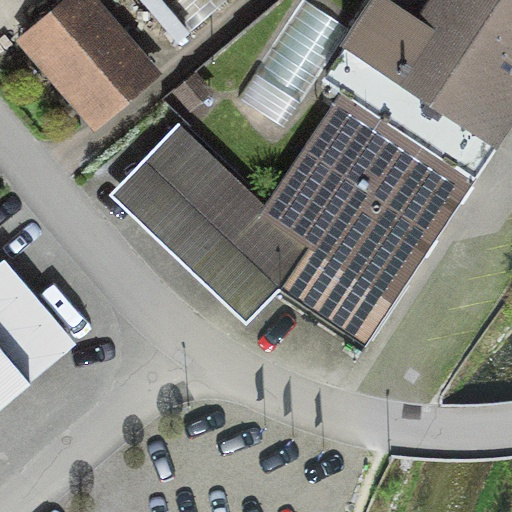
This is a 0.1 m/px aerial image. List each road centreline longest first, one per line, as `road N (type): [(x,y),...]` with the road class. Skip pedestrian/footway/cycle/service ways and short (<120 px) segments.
road 1 (residential): [(511,431),(386,425),(306,403),(191,349)]
road 2 (residential): [(191,349),(126,288),(0,138)]
road 3 (residential): [(4,511),(191,349)]
